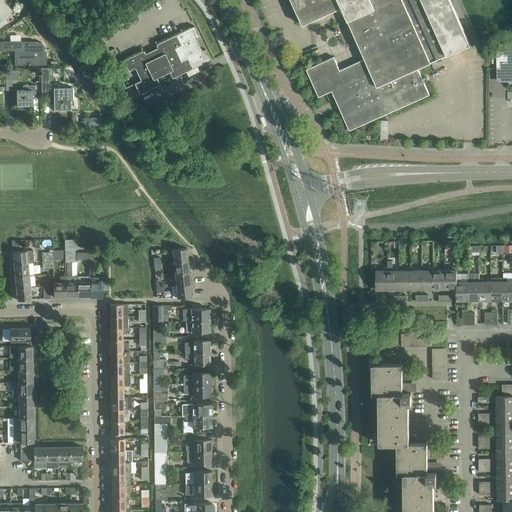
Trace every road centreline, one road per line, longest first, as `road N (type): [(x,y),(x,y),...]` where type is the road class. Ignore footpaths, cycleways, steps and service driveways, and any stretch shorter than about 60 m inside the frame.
road 1 (residential): [(0,311),(81,310),(93,317),(99,511)]
road 2 (residential): [(227,511),(222,300),(203,272)]
road 3 (tertiary): [(468,172),(398,168),(307,184)]
road 4 (tertiary): [(310,197),(468,172)]
road 5 (tertiary): [(296,195),(330,341)]
road 6 (tertiary): [(330,341),(328,282),(310,197)]
road 7 (residential): [(468,511),(466,373)]
road 8 (tertiary): [(253,67),(296,195)]
road 9 (tertiary): [(307,184),(253,67)]
